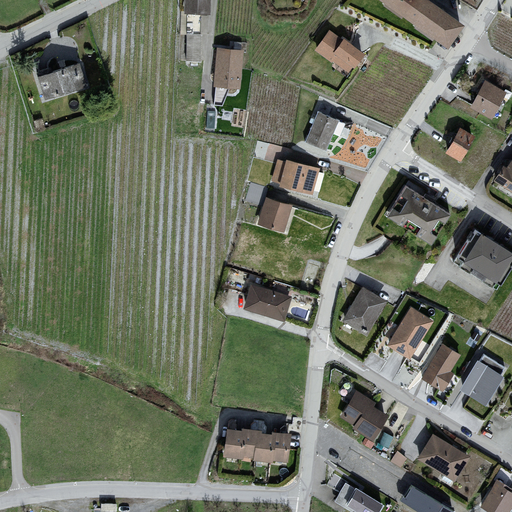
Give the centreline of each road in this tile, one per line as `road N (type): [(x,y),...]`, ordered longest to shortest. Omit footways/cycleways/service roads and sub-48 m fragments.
road 1 (residential): [(21,498),(109,490),(304,497)]
road 2 (residential): [(319,346),(511,464)]
road 3 (residential): [(397,146),(340,262),(319,346)]
road 4 (residential): [(496,0),(397,146)]
road 5 (residential): [(319,346),(304,497)]
road 6 (residential): [(397,146),(511,222)]
